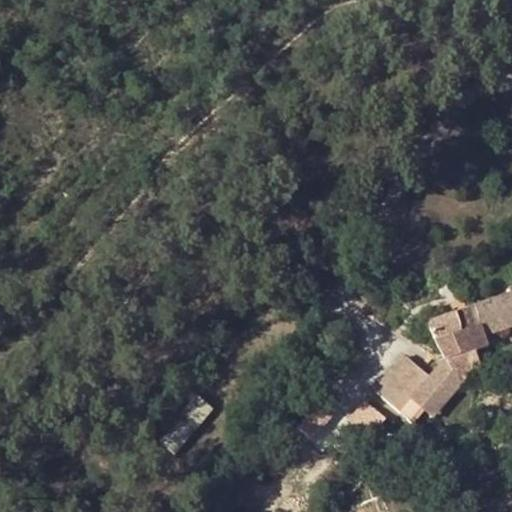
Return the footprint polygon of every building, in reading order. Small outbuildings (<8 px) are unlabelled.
[(302,245),(310,298),(320,296),(312,243),(302,245)] [(405,357),(374,392),(400,414),(411,401),(424,412),(435,420),(461,386),(458,380),(482,366),(475,353),(489,347),(485,338),(511,328),(511,286),(507,288),(508,293),(431,320),(427,325),(433,342),(443,359),(428,377),(405,357)] [(458,380),(461,386),(485,373),(482,366),(458,380)] [(349,457),(370,432),(373,435),(384,419),(364,396),(348,414),(329,399),(309,423),(349,457)] [(411,401),(400,414),(413,424),(424,412),(411,401)]
